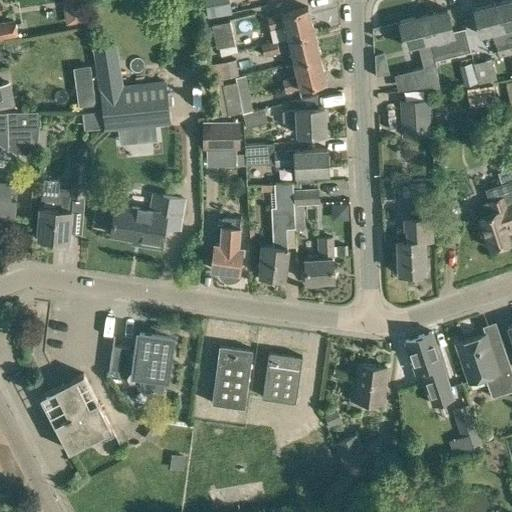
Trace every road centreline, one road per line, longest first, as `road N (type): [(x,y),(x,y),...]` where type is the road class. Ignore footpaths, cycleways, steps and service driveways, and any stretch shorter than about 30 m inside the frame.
road 1 (residential): [(374,325),(30,279),(0,290)]
road 2 (residential): [(374,325),(357,0)]
road 3 (residential): [(374,325),(408,323),(511,289)]
